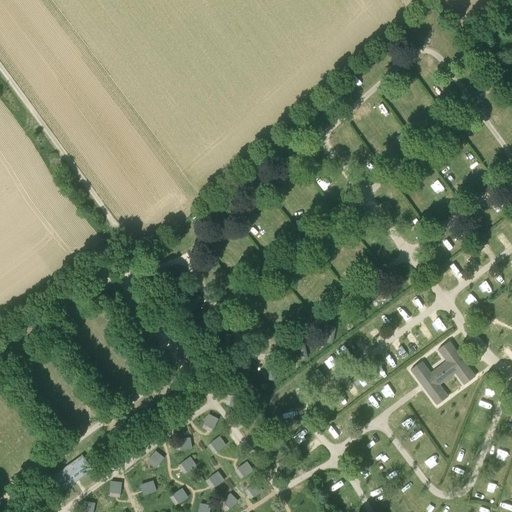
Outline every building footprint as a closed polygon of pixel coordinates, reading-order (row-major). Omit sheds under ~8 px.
[(350,126),(342,131),(349,141),(357,136),(350,126)] [(321,184),(326,191),(333,187),(329,179),(321,184)] [(406,203),(399,209),(405,217),(413,212),(406,203)] [(364,238),(373,246),(380,239),(371,231),(364,238)] [(178,290),(186,275),(180,271),(171,286),(178,290)] [(194,312),(202,297),(196,295),(187,309),(194,312)] [(361,304),(354,306),(359,321),(365,319),(361,304)] [(336,327),(330,326),(326,341),(333,343),(336,327)] [(232,335),(225,334),(223,350),(231,350),(232,335)] [(432,375),(422,361),(410,369),(415,376),(418,374),(434,397),(432,398),(437,405),(448,396),(437,382),(453,370),(464,384),(475,376),(470,370),(468,371),(451,349),(454,347),(449,341),(438,349),(448,363),(432,375)] [(304,342),(297,343),(301,360),(308,358),(304,342)] [(383,360),(387,367),(393,362),(389,356),(383,360)] [(248,378),(252,362),(245,361),(241,376),(248,378)] [(485,405),(490,395),(480,391),(476,402),(485,405)] [(230,394),(226,406),(237,409),(240,397),(230,394)] [(250,413),(239,419),(245,429),(256,422),(250,413)] [(207,415),(203,426),(213,430),(218,419),(207,415)] [(268,435),(257,442),(263,451),(274,445),(268,435)] [(218,438),(209,446),(216,454),(225,446),(218,438)] [(417,445),(421,452),(433,445),(429,438),(417,445)] [(189,439),(176,441),(177,452),(190,450),(189,439)] [(499,459),(508,462),(510,453),(501,451),(499,459)] [(82,455),(51,477),(61,493),(93,470),(82,455)] [(384,469),(395,461),(392,456),(381,464),(384,469)] [(188,457),(177,463),(182,473),(193,467),(188,457)] [(245,464),(235,471),(242,480),(252,473),(245,464)] [(289,464),(277,465),(278,476),(290,475),(289,464)] [(216,474),(206,481),(212,490),(222,483),(216,474)] [(121,483),(109,481),(108,492),(120,494),(121,483)] [(151,481),(140,485),(143,495),(155,491),(151,481)] [(492,481),(488,491),(496,494),(500,485),(492,481)] [(253,482),(243,490),(250,499),(260,491),(253,482)] [(179,488),(168,495),(175,504),(185,497),(179,488)] [(409,503),(416,496),(409,489),(402,496),(409,503)] [(231,495),(222,503),(229,511),(238,503),(231,495)] [(94,511),(95,505),(83,503),(81,511),(94,511)]
